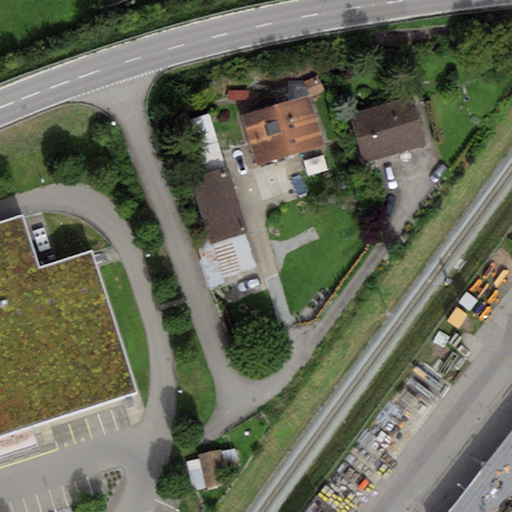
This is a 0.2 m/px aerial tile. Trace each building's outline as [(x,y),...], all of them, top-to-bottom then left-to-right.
[(409,100),(355,117),(368,159),(422,142),(409,100)] [(306,101),(248,118),(261,162),(319,144),(306,101)] [(198,168),(223,160),(209,119),(184,127),(198,168)] [(226,167),(186,178),(217,288),(256,277),(226,167)] [(0,440),(133,401),(90,261),(39,276),(23,223),(0,230),(0,440)] [(511,511),(511,432),(449,511),(511,511)] [(231,454),(190,465),(196,488),(237,477),(231,454)]
